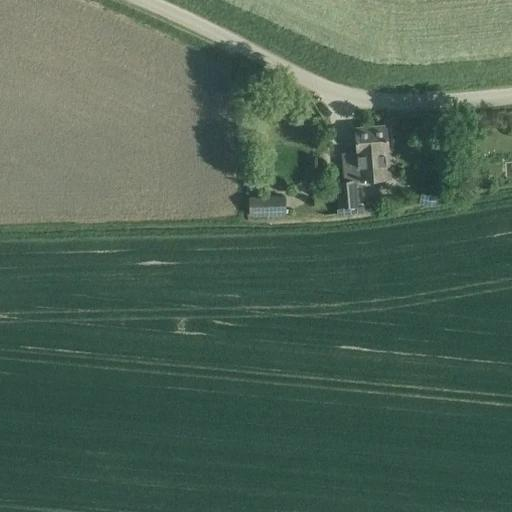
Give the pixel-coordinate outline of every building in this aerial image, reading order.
[(387,139),(386,125),(369,127),(355,128),(356,136),(357,152),(349,153),(343,153),(342,153),(343,157),(344,169),(345,181),(345,182),(345,181),(363,180),(365,180),(386,178),(385,159),(384,151),(388,150),(387,139)] [(264,135),(255,136),(256,148),(265,147),(264,135)] [(356,187),(345,188),(342,188),(338,188),(338,186),(337,182),(339,206),(342,206),(358,204),(357,196),(356,187)] [(468,182),(462,184),(465,194),(472,192),(468,182)] [(420,201),(435,204),(437,192),(422,190),(420,201)] [(284,195),(249,195),(249,216),(284,216),(284,195)]
